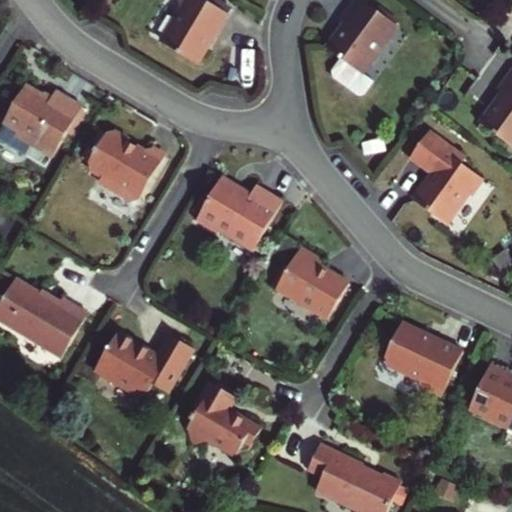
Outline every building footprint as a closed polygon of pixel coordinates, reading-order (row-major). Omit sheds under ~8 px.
[(165,34),(167,43),(198,62),(229,13),(223,9),(208,0),(179,0),(178,1),(181,9),(165,34)] [(208,0),(223,9),(227,3),(221,0),(208,0)] [(339,33),(329,50),(344,60),(335,72),(337,79),(363,97),(369,96),(378,83),(365,74),(399,25),(362,0),(355,0),(342,20),(348,24),(341,34),(339,33)] [(492,107),(481,122),(511,144),(511,70),(498,90),(504,95),(495,107),(492,107)] [(52,92),(49,96),(47,101),(37,95),(23,87),(1,123),(15,132),(13,137),(50,159),(81,108),(52,92)] [(39,91),(37,95),(47,101),(49,96),(39,91)] [(416,192),(433,204),(447,216),(452,208),(467,188),(474,192),(478,185),(486,173),(465,157),(468,152),(433,127),(415,150),(437,166),(416,192)] [(105,134),(88,161),(89,170),(100,177),(97,182),(130,200),(134,200),(162,155),(149,147),(141,149),(140,151),(125,143),(127,139),(114,131),(105,134)] [(225,176),(197,219),(218,232),(221,228),(234,235),(231,239),(253,251),(283,201),(257,184),(250,195),(237,188),(236,183),(225,176)] [(302,245),(278,287),(331,317),(351,281),(322,264),(325,259),(302,245)] [(89,313),(64,298),(60,304),(41,294),(18,280),(0,309),(0,319),(64,357),(89,313)] [(45,287),(41,294),(60,304),(64,298),(45,287)] [(403,320),(388,354),(391,363),(422,377),(423,386),(443,395),(464,349),(438,337),(436,339),(424,334),(422,329),(403,320)] [(96,370),(144,399),(154,384),(159,387),(169,392),(195,347),(171,333),(158,355),(118,332),(96,370)] [(511,372),(490,362),(470,407),(511,426),(511,372)] [(213,381),(199,407),(203,409),(200,413),(197,412),(193,418),(196,420),(191,428),(195,443),(211,439),(237,454),(240,450),(252,448),(264,427),(232,408),(238,396),(213,381)] [(149,402),(159,387),(154,384),(144,399),(149,402)] [(320,441),(307,468),(323,475),(317,489),(359,509),(358,511),(386,511),(402,480),(383,471),(382,475),(362,466),(364,462),(320,441)]
